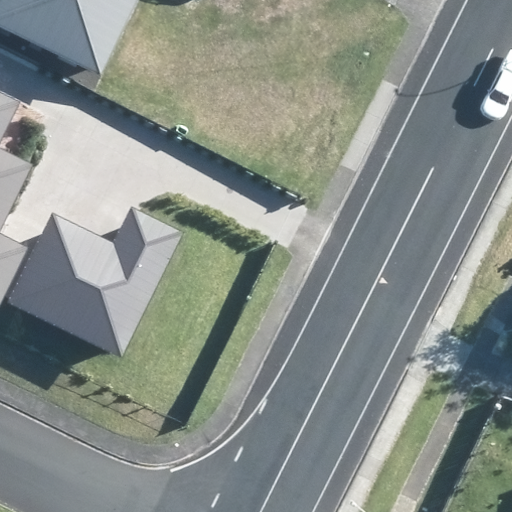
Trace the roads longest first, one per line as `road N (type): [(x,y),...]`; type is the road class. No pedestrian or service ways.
road 1 (tertiary): [(265,511),(511,16)]
road 2 (residential): [(0,452),(121,511)]
